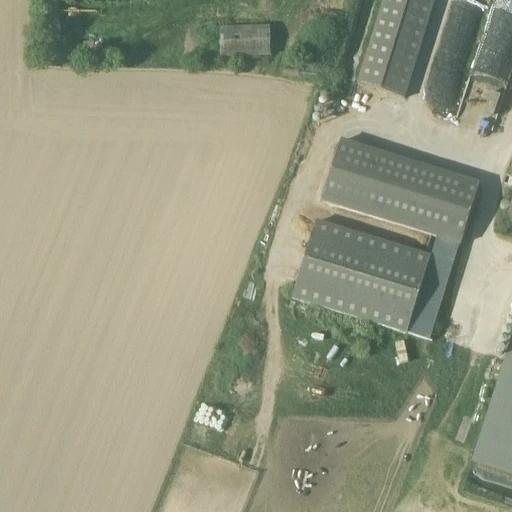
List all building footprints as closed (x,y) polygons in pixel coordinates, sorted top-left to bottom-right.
[(404,101),(434,0),(382,0),(357,87),(404,101)] [(219,59),(269,57),(267,28),(218,30),(219,59)] [(498,102),(465,96),(462,109),(444,106),(441,122),(492,132),(498,102)] [(290,301),(427,343),(455,249),(459,247),(479,185),(339,141),(319,203),(434,240),(429,258),(314,222),(290,301)] [(511,478),(511,338),(469,463),(471,465),(511,478)]
